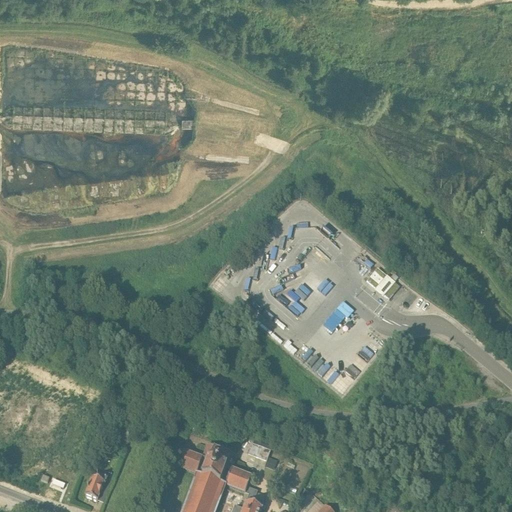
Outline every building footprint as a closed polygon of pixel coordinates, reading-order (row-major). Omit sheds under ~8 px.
[(485,145),(480,141),(476,146),(481,150),(485,145)] [(367,282),(389,301),(399,288),(394,284),(390,280),(377,270),(367,282)] [(393,276),(390,280),(394,284),(398,279),(393,276)] [(344,305),(325,326),(333,333),(352,312),(344,305)] [(39,470),(74,482),(92,424),(85,422),(91,403),(99,405),(103,391),(91,387),(90,392),(76,387),(78,381),(25,364),(24,367),(1,360),(0,364),(0,461),(22,468),(21,474),(36,479),(39,470)] [(254,459),(258,448),(252,446),(248,457),(254,459)] [(219,511),(227,492),(244,497),(251,478),(232,471),(237,458),(207,447),(202,460),(183,452),(176,469),(196,476),(182,511),(219,511)] [(258,448),(254,459),(260,461),(264,450),(258,448)] [(264,450),(260,461),(266,463),(268,459),(271,452),(264,450)] [(276,462),(268,459),(266,463),(265,467),(273,470),(276,462)] [(109,483),(112,476),(106,474),(104,480),(101,478),(99,483),(92,480),(85,498),(98,503),(103,488),(105,489),(107,482),(109,483)] [(251,478),(244,497),(248,498),(242,511),(261,511),(262,510),(261,510),(263,504),(255,501),(258,493),(248,489),(252,478),(251,478)]
